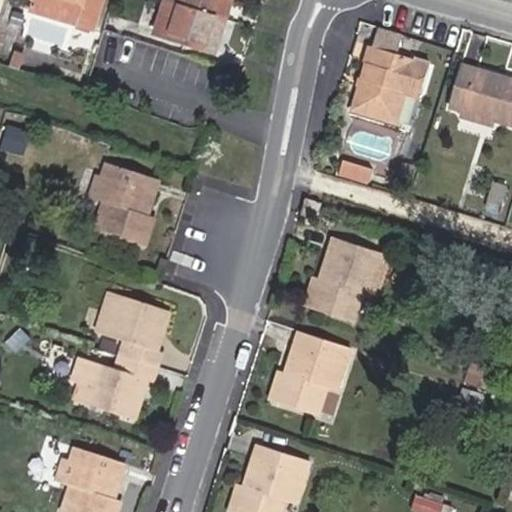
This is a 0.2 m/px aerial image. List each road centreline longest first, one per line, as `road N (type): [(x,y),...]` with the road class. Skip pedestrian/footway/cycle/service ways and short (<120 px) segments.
road 1 (residential): [(283,171),(254,287),(176,511)]
road 2 (residential): [(283,171),(511,239)]
road 3 (residential): [(320,0),(305,29),(283,171)]
